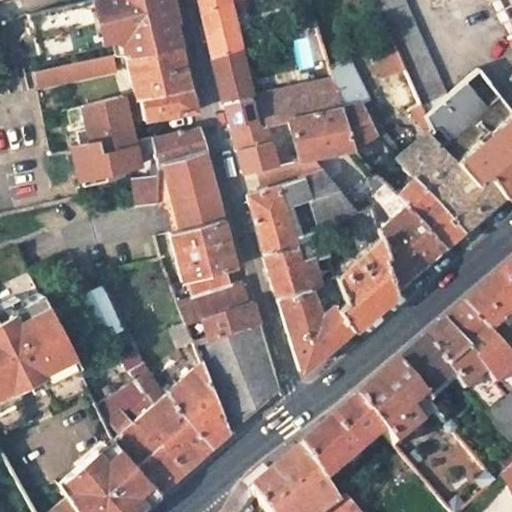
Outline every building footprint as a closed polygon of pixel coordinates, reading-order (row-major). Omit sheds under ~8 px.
[(122,60),(168,50),(176,48),(177,45),(169,17),(164,0),(81,0),(23,14),(27,28),(23,28),(25,35),(29,34),(35,62),(98,46),(97,43),(109,39),(118,45),(122,60)] [(238,48),(229,13),(244,9),(240,0),(194,0),(205,43),(209,57),(238,48)] [(371,0),(374,5),(420,100),(426,113),(447,95),(413,21),(410,22),(400,0),(371,0)] [(511,0),(430,0),(434,8),(453,0),(488,0),(511,44),(511,0)] [(374,5),(354,15),(400,111),(420,100),(374,5)] [(168,50),(122,60),(129,85),(132,86),(134,92),(118,96),(125,121),(140,118),(194,110),(190,96),(187,84),(185,84),(180,67),(176,48),(168,50)] [(211,67),(214,77),(242,71),(238,48),(209,57),(211,67)] [(331,78),(341,108),(352,145),(374,134),(361,102),(370,99),(344,48),(324,55),(331,78)] [(112,56),(29,74),(33,90),(115,70),(112,56)] [(433,127),(428,131),(451,156),(464,170),(474,184),(486,174),(495,185),(500,197),(511,186),(511,108),(479,68),(447,95),(426,113),(433,127)] [(331,78),(271,93),(259,95),(248,70),(242,71),(214,77),(228,132),(272,123),(287,120),(341,108),(331,78)] [(125,121),(118,96),(118,95),(78,106),(81,115),(86,114),(89,129),(125,121)] [(287,120),(293,142),(265,149),(264,144),(274,142),(276,138),(272,123),(228,132),(238,172),(257,168),(311,155),(352,145),(341,108),(287,120)] [(89,129),(86,114),(81,115),(84,128),(73,132),(77,145),(96,142),(98,152),(133,146),(131,140),(125,121),(89,129)] [(198,127),(149,136),(153,154),(155,166),(158,165),(202,151),(204,151),(201,138),(198,127)] [(428,131),(396,156),(414,176),(425,187),(439,203),(447,212),(461,230),(483,212),(500,197),(495,185),(486,174),(474,184),(464,170),(451,156),(428,131)] [(372,161),(389,149),(374,134),(352,145),(367,165),(372,161)] [(149,136),(131,140),(133,146),(98,152),(96,142),(77,145),(70,147),(76,171),(75,171),(77,184),(103,178),(102,171),(137,163),(136,158),(153,154),(149,136)] [(158,165),(172,210),(214,199),(206,168),(202,151),(158,165)] [(356,212),(311,155),(257,168),(259,177),(262,189),(301,177),(309,202),(317,225),(345,216),(356,212)] [(399,191),(372,161),(367,165),(382,183),(395,196),(399,191)] [(131,204),(143,203),(155,202),(155,173),(129,177),(130,193),(131,204)] [(414,176),(399,191),(395,196),(420,222),(443,247),(453,238),(461,230),(447,212),(439,203),(425,187),(414,176)] [(301,177),(262,189),(244,195),(252,222),(260,252),(293,240),(283,210),(309,202),(301,177)] [(387,220),(376,230),(392,291),(422,265),(443,247),(420,222),(395,196),(382,183),(374,190),(374,199),(387,220)] [(376,230),(370,207),(356,212),(345,216),(356,254),(347,262),(351,266),(341,274),(334,277),(340,294),(342,300),(333,308),(348,328),(374,306),(392,291),(376,230)] [(166,232),(179,281),(222,269),(232,266),(225,242),(219,217),(166,232)] [(319,231),(293,240),(301,263),(327,255),(319,231)] [(293,240),(260,252),(267,275),(275,300),(308,287),(334,277),(327,255),(301,263),(293,240)] [(511,263),(492,280),(459,309),(511,366),(511,367),(511,343),(508,339),(510,337),(503,330),(502,326),(503,320),(511,310),(511,263)] [(222,269),(179,281),(167,284),(183,323),(198,318),(246,303),(242,291),(240,282),(227,285),(222,269)] [(318,312),(308,287),(275,300),(286,333),(298,372),(326,348),(348,328),(333,308),(329,303),(318,312)] [(0,433),(22,412),(6,390),(1,385),(20,367),(25,372),(47,388),(73,362),(37,290),(20,299),(18,296),(12,294),(0,300),(0,433)] [(340,294),(329,303),(333,308),(342,300),(340,294)] [(246,303),(198,318),(205,337),(256,322),(254,313),(251,302),(246,303)] [(438,327),(480,373),(491,384),(511,366),(459,309),(453,313),(438,327)] [(190,342),(192,345),(198,361),(227,432),(251,412),(276,390),(256,322),(205,337),(190,342)] [(190,342),(184,326),(169,332),(177,352),(192,345),(190,342)] [(445,376),(459,392),(480,373),(438,327),(425,337),(417,345),(445,376)] [(396,362),(389,369),(430,414),(436,421),(446,412),(428,392),(445,376),(417,345),(396,362)] [(140,361),(128,370),(135,380),(115,392),(96,406),(112,437),(157,492),(187,466),(207,449),(164,392),(140,361)] [(164,392),(207,449),(217,440),(227,432),(198,361),(164,392)] [(369,386),(352,400),(380,432),(393,445),(430,414),(389,369),(369,386)] [(380,432),(352,400),(323,425),(295,449),(338,497),(343,493),(329,475),(380,432)] [(511,446),(511,411),(501,400),(483,416),(511,446)] [(105,511),(133,511),(144,504),(157,492),(112,437),(106,443),(103,440),(78,462),(87,473),(84,476),(88,484),(95,493),(100,503),(104,501),(108,509),(105,511)] [(32,511),(0,447),(0,511),(32,511)] [(358,511),(343,493),(338,497),(295,449),(275,466),(249,488),(249,491),(264,511),(317,511),(323,507),(326,511),(358,511)] [(412,467),(421,460),(412,451),(404,458),(412,467)] [(511,467),(503,475),(511,487),(511,467)] [(71,511),(64,500),(49,511),(71,511)]
